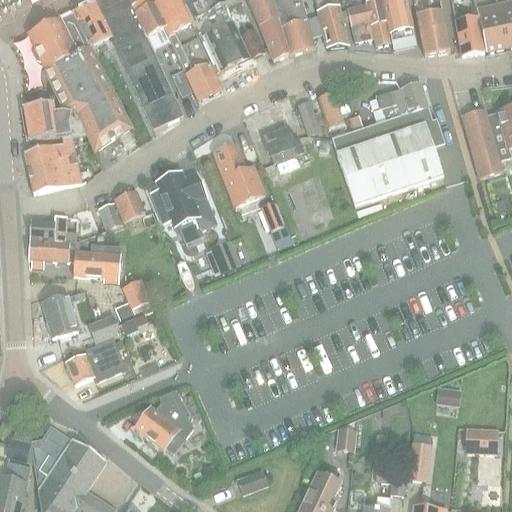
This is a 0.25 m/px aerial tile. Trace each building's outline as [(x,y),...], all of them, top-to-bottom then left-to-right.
[(99,0),(94,3),(112,39),(115,45),(113,46),(152,133),(183,120),(151,49),(147,40),(144,33),(127,0),(99,0)] [(152,0),(127,0),(144,33),(147,40),(164,33),(166,32),(156,8),(152,0)] [(178,0),(152,0),(156,8),(166,32),(164,33),(168,41),(183,73),(193,95),(199,106),(223,95),(214,75),(186,12),(185,13),(178,0)] [(178,0),(185,13),(186,12),(189,20),(208,12),(205,5),(200,7),(196,0),(178,0)] [(196,0),(200,7),(205,5),(208,12),(224,5),(222,0),(196,0)] [(246,0),(273,63),(289,57),(282,33),(277,23),(280,23),(270,0),(246,0)] [(270,0),(280,23),(277,23),(282,33),(289,57),(315,52),(299,0),(270,0)] [(313,0),(327,50),(348,48),(338,9),(337,9),(335,0),(313,0)] [(364,0),(366,8),(347,13),(354,47),(374,43),(375,49),(391,45),(390,44),(381,3),(380,0),(364,0)] [(380,0),(381,3),(390,44),(413,39),(403,0),(380,0)] [(94,3),(71,14),(91,53),(95,51),(93,48),(112,39),(94,3)] [(511,3),(496,7),(506,52),(511,51),(511,3)] [(496,7),(476,12),(477,20),(484,57),(506,52),(496,7)] [(416,18),(423,53),(424,60),(450,55),(442,13),(416,18)] [(73,114),(80,124),(81,125),(90,146),(91,146),(95,155),(130,130),(131,130),(91,53),(71,14),(31,35),(29,40),(45,73),(44,73),(63,112),(73,114)] [(207,21),(211,27),(218,24),(215,17),(207,21)] [(477,20),(454,24),(462,60),(484,57),(477,20)] [(237,81),(254,74),(237,36),(224,42),(219,32),(216,33),(237,81)] [(241,38),(250,60),(265,54),(255,32),(241,38)] [(221,88),(237,81),(216,33),(213,34),(218,45),(205,51),(221,88)] [(183,73),(171,78),(182,100),(193,95),(183,73)] [(391,119),(391,121),(427,109),(420,86),(400,92),(376,99),(379,111),(382,110),(385,122),(391,119)] [(318,102),(328,132),(343,127),(333,97),(318,102)] [(54,106),(23,111),(29,145),(60,140),(61,145),(72,143),(74,149),(80,147),(90,146),(80,125),(73,126),(74,127),(68,128),(66,114),(59,115),(59,112),(54,106)] [(297,110),(308,139),(320,135),(310,106),(297,110)] [(427,109),(391,121),(362,130),(352,133),(331,140),(353,209),(442,181),(437,166),(431,144),(438,142),(432,124),(430,125),(426,112),(428,111),(427,109)] [(511,111),(487,119),(500,164),(511,161),(508,152),(511,150),(511,111)] [(503,176),(500,164),(487,119),(485,113),(461,120),(479,182),(503,176)] [(358,118),(349,121),(352,133),(362,130),(358,118)] [(262,139),(269,158),(273,166),(303,154),(298,139),(292,142),(287,129),(262,139)] [(24,156),(29,178),(78,168),(74,149),(72,143),(61,145),(62,148),(24,156)] [(252,169),(245,172),(234,146),(212,155),(235,211),(264,199),(252,169)] [(78,168),(29,178),(33,197),(81,186),(82,186),(78,168)] [(199,234),(216,227),(197,181),(185,186),(181,176),(155,187),(158,194),(150,197),(162,227),(170,223),(173,231),(179,228),(181,234),(196,227),(199,234)] [(115,206),(98,213),(106,233),(144,218),(135,194),(114,203),(115,206)] [(261,211),(270,235),(283,230),(273,206),(261,211)] [(31,223),(29,242),(77,246),(77,236),(67,235),(67,221),(55,220),(54,224),(31,223)] [(283,230),(270,235),(278,253),(290,248),(283,230)] [(28,263),(74,266),(74,256),(79,256),(80,246),(77,246),(29,242),(28,263)] [(222,262),(215,265),(219,276),(238,268),(229,246),(218,251),(222,262)] [(74,266),(73,279),(103,281),(103,285),(119,286),(121,250),(91,248),(90,257),(79,256),(74,256),(74,266)] [(141,284),(122,292),(132,313),(150,305),(141,284)] [(42,305),(51,341),(77,334),(69,298),(42,305)] [(128,305),(113,312),(118,323),(133,317),(132,313),(128,305)] [(88,327),(96,348),(121,339),(113,318),(88,327)] [(133,322),(122,326),(127,338),(137,334),(133,322)] [(85,353),(87,358),(65,366),(74,388),(93,380),(95,385),(125,373),(114,342),(85,353)] [(157,367),(140,374),(142,380),(160,373),(157,367)] [(450,393),(448,409),(458,410),(460,394),(450,393)] [(150,412),(135,431),(164,453),(177,437),(184,443),(193,431),(186,419),(188,418),(175,394),(158,401),(161,408),(159,410),(155,415),(150,412)] [(465,457),(496,458),(497,433),(466,432),(465,457)] [(47,447),(31,449),(34,467),(40,511),(113,511),(94,499),(90,505),(82,500),(105,465),(71,442),(70,444),(56,434),(47,447)] [(336,453),(352,455),(354,436),(338,434),(336,453)] [(8,461),(26,465),(31,447),(13,442),(8,461)] [(407,483),(427,485),(431,448),(411,446),(407,483)] [(20,511),(31,471),(8,465),(4,481),(0,479),(0,511),(20,511)] [(335,484),(338,477),(328,472),(324,480),(317,476),(300,511),(331,511),(336,501),(332,499),(339,486),(335,484)] [(376,472),(375,486),(390,487),(390,499),(404,500),(406,474),(393,473),(376,472)] [(237,483),(243,498),(267,489),(261,474),(237,483)] [(364,511),(387,511),(389,503),(378,502),(376,511),(373,511),(364,511)]
